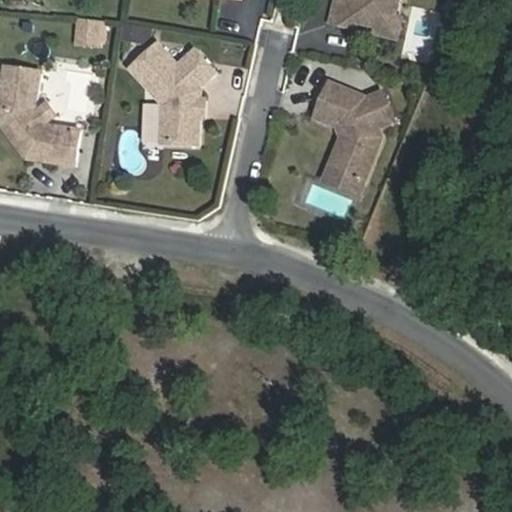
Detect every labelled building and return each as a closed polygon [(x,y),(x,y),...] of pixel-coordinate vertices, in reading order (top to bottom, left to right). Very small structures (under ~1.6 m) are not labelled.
[(395,0),(334,0),(332,14),(348,18),(350,11),(376,17),(379,17),(394,8),(395,0)] [(375,23),(398,28),(402,10),(394,8),(379,17),(376,17),(375,23)] [(77,19),(75,47),(106,49),(108,21),(77,19)] [(121,41),(149,45),(151,28),(124,24),(121,41)] [(157,36),(131,63),(164,95),(163,134),(201,135),(200,79),(216,62),(194,41),(178,57),(157,36)] [(35,70),(1,66),(0,69),(0,120),(24,154),(77,161),(81,126),(47,121),(31,100),(35,70)] [(335,156),(367,169),(385,124),(381,114),(397,107),(384,79),(368,87),(331,71),(318,105),(341,114),(347,126),(335,156)] [(367,169),(335,156),(331,166),(363,179),(367,169)]
